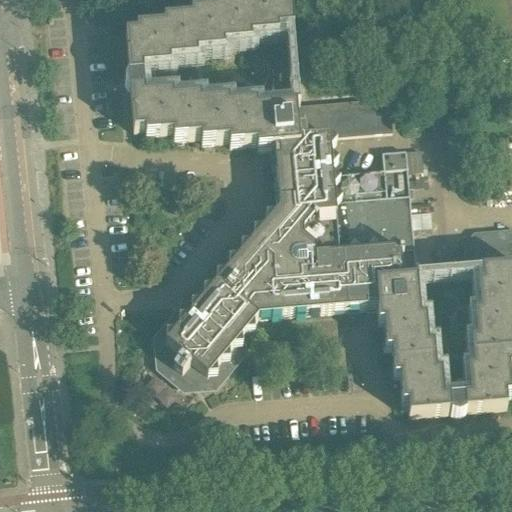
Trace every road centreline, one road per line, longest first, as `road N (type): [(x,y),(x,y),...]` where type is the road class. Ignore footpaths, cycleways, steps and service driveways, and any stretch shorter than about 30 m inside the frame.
road 1 (residential): [(26,289),(0,59)]
road 2 (residential): [(51,511),(26,289)]
